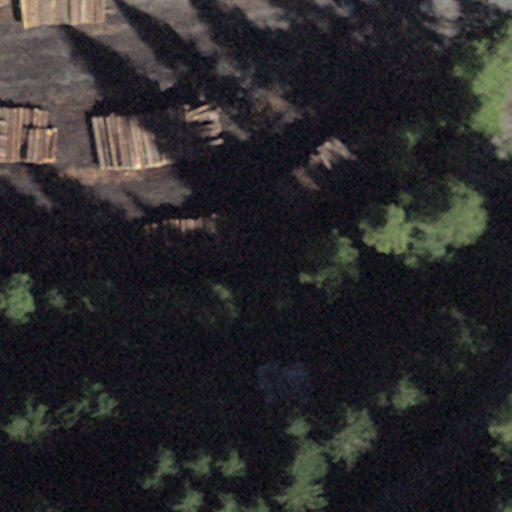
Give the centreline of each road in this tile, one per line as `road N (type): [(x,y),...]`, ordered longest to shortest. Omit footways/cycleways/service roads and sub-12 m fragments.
road 1 (track): [(511,265),(365,318),(54,365),(0,352)]
road 2 (track): [(0,51),(273,26),(356,0)]
road 3 (unclassified): [(379,511),(511,384)]
